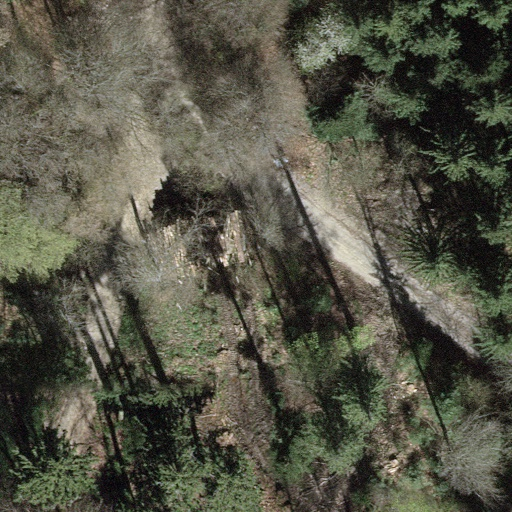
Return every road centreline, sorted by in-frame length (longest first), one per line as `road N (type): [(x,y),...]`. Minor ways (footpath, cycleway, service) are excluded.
road 1 (track): [(159,57),(111,284),(31,511)]
road 2 (track): [(159,57),(229,161),(511,361)]
